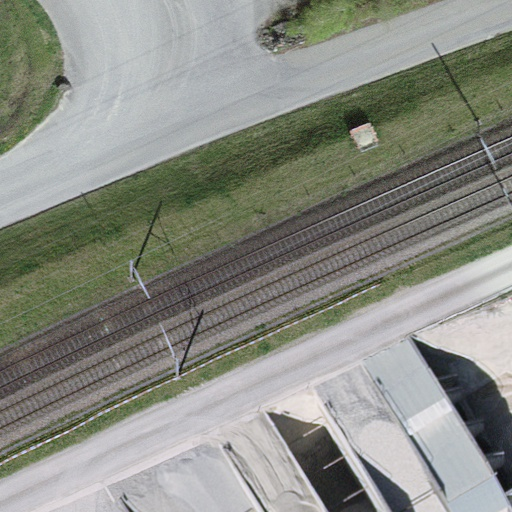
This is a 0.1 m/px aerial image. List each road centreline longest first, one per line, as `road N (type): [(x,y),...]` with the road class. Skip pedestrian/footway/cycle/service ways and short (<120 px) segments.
road 1 (residential): [(511,269),(0,509)]
road 2 (unclassified): [(0,200),(511,7)]
